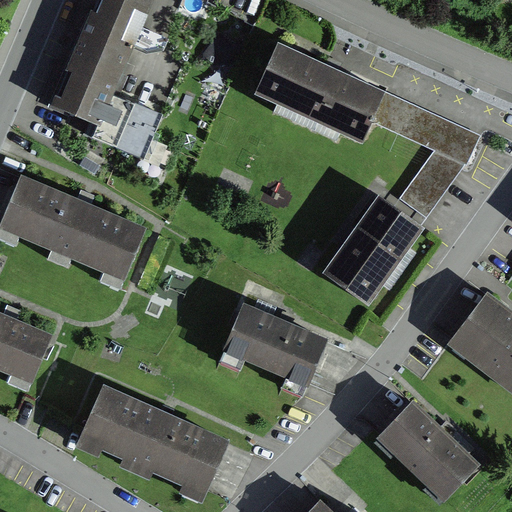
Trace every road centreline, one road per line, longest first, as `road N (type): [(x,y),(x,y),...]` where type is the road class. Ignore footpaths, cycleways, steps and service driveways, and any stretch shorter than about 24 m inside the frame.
road 1 (residential): [(511,190),(367,386),(240,511)]
road 2 (residential): [(340,0),(511,77)]
road 3 (residential): [(133,511),(0,432)]
road 4 (tertiary): [(48,0),(0,110)]
